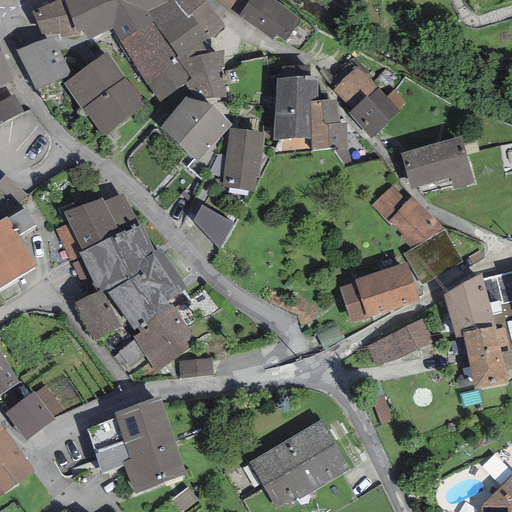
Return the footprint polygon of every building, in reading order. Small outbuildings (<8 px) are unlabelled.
[(75,31),(63,0),(58,0),(31,12),(41,34),(59,35),(60,38),(82,35),(80,32),(79,29),(75,31)] [(63,0),(75,31),(79,29),(80,32),(83,30),(89,40),(112,28),(120,42),(153,22),(147,11),(167,2),(166,0),(63,0)] [(202,0),(166,0),(167,2),(147,11),(153,22),(120,42),(160,103),(183,86),(190,79),(178,64),(187,59),(184,56),(204,41),(209,37),(211,39),(223,24),(202,0)] [(248,0),(213,0),(238,16),(248,0)] [(300,20),(270,0),(248,0),(238,16),(273,41),(276,35),(285,41),(300,20)] [(53,37),(16,51),(35,91),(71,74),(53,37)] [(214,53),(204,41),(184,56),(187,59),(178,64),(190,79),(183,86),(194,99),(225,97),(222,72),(221,70),(225,70),(222,50),(214,53)] [(0,50),(0,87),(13,82),(0,50)] [(107,52),(63,84),(103,137),(144,106),(107,52)] [(385,97),(377,88),(356,67),(333,91),(351,112),(348,115),(370,139),(399,112),(398,110),(385,97)] [(273,141),(311,139),(310,101),(317,101),(317,77),(276,79),(273,141)] [(394,89),(385,97),(398,110),(406,102),(394,89)] [(14,95),(0,102),(0,124),(24,112),(14,95)] [(197,162),(231,125),(211,105),(194,99),(185,97),(159,128),(197,162)] [(317,101),(310,101),(311,139),(310,152),(347,149),(346,123),(339,124),(336,100),(317,101)] [(264,133),(229,128),(221,188),(253,193),(255,178),(258,178),(264,133)] [(450,178),(453,190),(474,184),(461,137),(401,154),(411,189),(450,178)] [(388,221),(407,202),(391,186),(371,206),(387,222),(388,221)] [(102,197),(62,212),(68,224),(82,252),(134,225),(135,227),(140,226),(123,194),(103,201),(102,197)] [(444,229),(411,197),(407,202),(388,221),(411,249),(444,229)] [(233,225),(202,206),(191,220),(218,249),(233,225)] [(0,287),(36,266),(18,236),(35,226),(24,208),(7,218),(0,221),(0,287)] [(70,261),(80,256),(79,253),(82,252),(68,224),(55,230),(70,261)] [(82,252),(79,253),(80,256),(82,259),(93,282),(98,291),(100,290),(102,292),(130,278),(125,271),(154,252),(140,226),(135,227),(134,225),(82,252)] [(445,231),(403,254),(421,286),(462,262),(445,231)] [(187,288),(160,248),(154,252),(125,271),(130,278),(108,292),(134,331),(137,329),(170,307),(167,301),(187,288)] [(93,282),(82,259),(71,264),(83,287),(93,282)] [(406,263),(354,280),(355,283),(339,288),(350,324),(419,302),(406,263)] [(496,329),(481,274),(443,295),(455,339),(463,337),(462,333),(494,328),(496,329)] [(102,292),(100,290),(98,291),(74,303),(94,341),(120,328),(102,292)] [(170,307),(137,329),(140,333),(132,338),(156,373),(191,349),(186,342),(193,337),(171,305),(170,307)] [(421,318),(365,346),(373,366),(432,343),(421,318)] [(508,384),(494,328),(462,333),(463,337),(474,390),(508,384)] [(0,352),(0,395),(20,384),(0,352)] [(178,362),(180,379),(214,376),(212,359),(178,362)] [(45,386),(34,394),(54,418),(64,411),(45,386)] [(33,392),(5,414),(27,441),(55,420),(54,418),(34,394),(33,392)] [(187,475),(158,397),(114,413),(116,419),(86,430),(102,474),(124,466),(134,494),(187,475)] [(298,496),(299,499),(350,470),(321,420),(248,462),(275,509),(298,496)] [(0,496),(34,471),(1,427),(0,428),(0,496)] [(511,511),(511,475),(481,506),(480,511),(511,511)] [(183,511),(198,500),(187,487),(171,500),(180,511),(183,511)]
